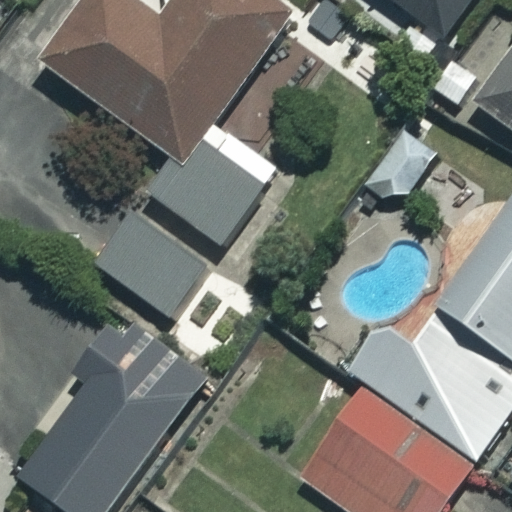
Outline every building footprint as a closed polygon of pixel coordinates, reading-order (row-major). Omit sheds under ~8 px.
[(289,19),(262,0),(178,0),(160,26),(124,0),(92,0),(43,69),(169,160),(145,194),(221,250),(277,173),(212,125),(289,19)] [(388,0),(441,38),(468,0),(388,0)] [(511,58),(476,109),(511,134),(511,58)] [(433,159),(404,138),(373,182),(402,203),(433,159)] [(511,200),(410,350),(379,329),(348,373),(363,384),(297,480),(343,511),(443,511),(511,412),(511,200)] [(208,268),(132,214),(94,269),(170,322),(208,268)] [(109,511),(208,376),(154,337),(125,377),(106,363),(20,481),(62,511),(109,511)]
